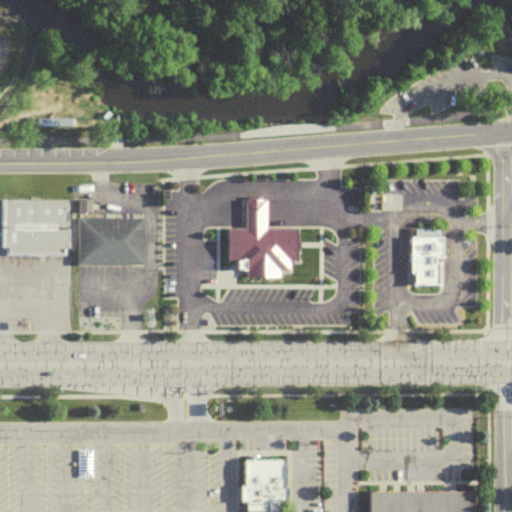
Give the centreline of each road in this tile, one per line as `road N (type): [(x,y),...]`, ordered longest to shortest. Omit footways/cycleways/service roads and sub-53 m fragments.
road 1 (residential): [(511,127),(182,156),(0,158)]
road 2 (primary): [(0,369),(511,366)]
road 3 (residential): [(499,366),(500,129)]
road 4 (residential): [(499,511),(499,366)]
